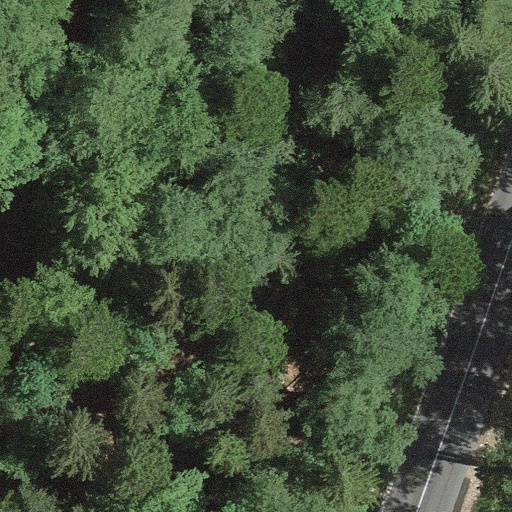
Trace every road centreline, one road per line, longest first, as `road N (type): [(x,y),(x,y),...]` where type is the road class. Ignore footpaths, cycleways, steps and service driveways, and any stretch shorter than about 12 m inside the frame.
road 1 (secondary): [(420,511),(460,418),(511,240)]
road 2 (track): [(0,181),(74,0)]
